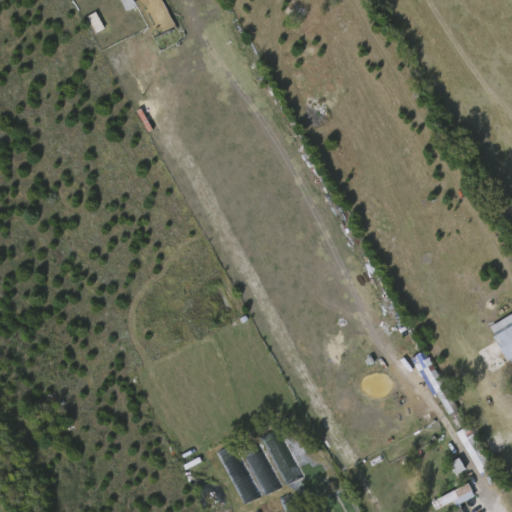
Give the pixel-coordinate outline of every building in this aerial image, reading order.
[(88,16),(95,33),(103,30),(96,13),(88,16)] [(511,370),(490,324),(511,313),(511,370)] [(411,359),(431,396),(437,393),(444,407),(452,403),(425,352),(411,359)] [(457,429),(469,423),(494,474),(482,480),(457,429)] [(431,499),(467,482),(473,494),(454,504),(452,500),(436,508),(431,499)] [(311,511),(308,505),(323,497),(331,511),(311,511)] [(277,511),(257,511),(255,506),(272,499),(277,511)]
